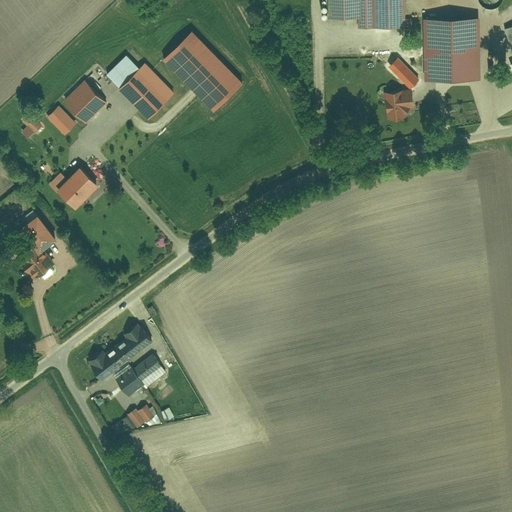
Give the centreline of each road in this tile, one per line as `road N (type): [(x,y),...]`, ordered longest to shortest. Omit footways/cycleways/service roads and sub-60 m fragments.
road 1 (residential): [(324,168),(283,184),(46,357)]
road 2 (unclassified): [(227,0),(324,168)]
road 3 (residential): [(511,129),(324,168)]
road 4 (residential): [(46,357),(139,511)]
